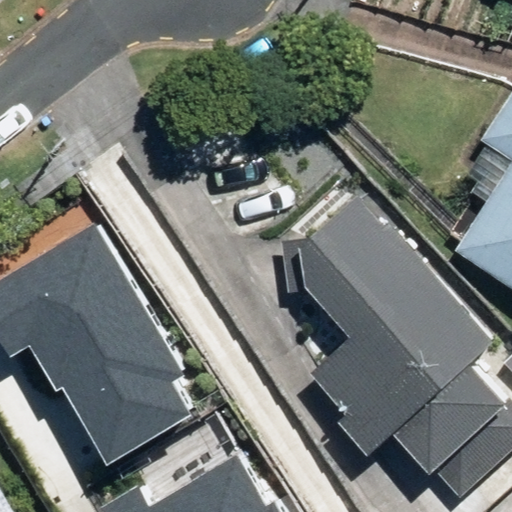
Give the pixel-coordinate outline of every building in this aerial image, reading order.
[(511,108),(496,138),(511,146),(511,178),(472,255),(511,275),(511,108)] [(337,181),(267,241),(306,286),(315,278),(360,331),(316,369),(382,446),(409,423),(491,353),(511,337),(375,178),(352,198),(337,181)] [(203,374),(101,200),(0,258),(0,352),(61,456),(203,374)] [(511,377),(491,353),(409,423),(447,468),(511,412),(511,377)] [(301,511),(288,489),(275,497),(242,444),(159,495),(144,471),(76,511),(301,511)] [(0,511),(33,511),(0,456),(0,511)]
